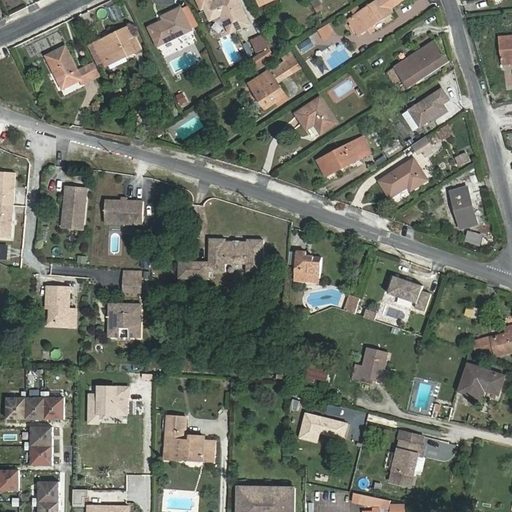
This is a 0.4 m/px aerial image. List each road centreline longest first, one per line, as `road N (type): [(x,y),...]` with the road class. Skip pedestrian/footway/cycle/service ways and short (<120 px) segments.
road 1 (residential): [(0,100),(58,134),(190,160),(511,282)]
road 2 (residential): [(511,237),(448,0)]
road 3 (unknown): [(45,127),(32,231),(34,258),(46,267)]
